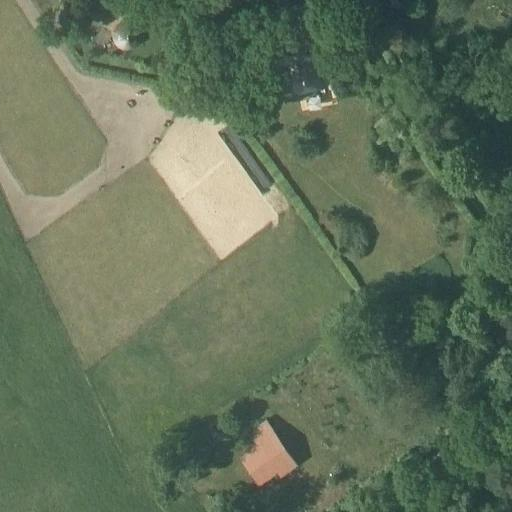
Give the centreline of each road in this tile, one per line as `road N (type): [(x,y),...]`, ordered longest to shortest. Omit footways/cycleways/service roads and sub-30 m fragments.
road 1 (track): [(511,252),(369,45),(357,0)]
road 2 (track): [(385,511),(511,421)]
